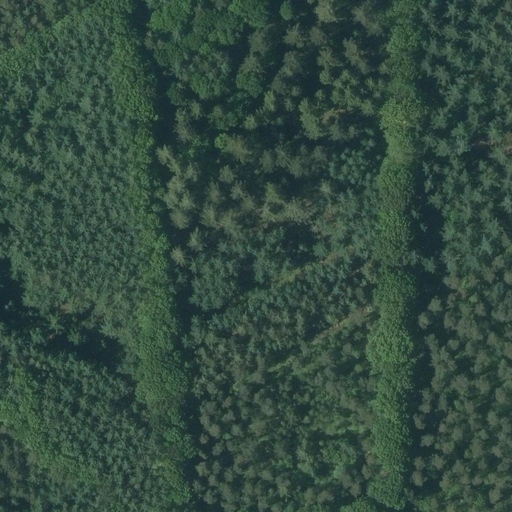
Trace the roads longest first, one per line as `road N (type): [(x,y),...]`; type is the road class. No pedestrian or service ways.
road 1 (track): [(375,511),(394,0)]
road 2 (track): [(408,5),(396,511)]
